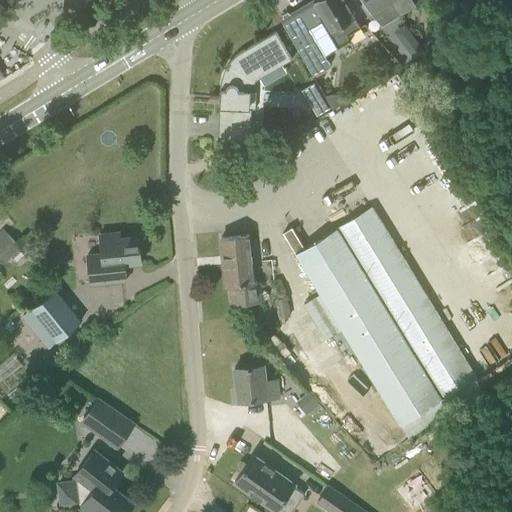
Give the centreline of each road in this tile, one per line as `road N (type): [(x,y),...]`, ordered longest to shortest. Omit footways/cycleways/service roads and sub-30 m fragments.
road 1 (unclassified): [(177,511),(201,430),(175,158),(185,20)]
road 2 (tertiary): [(72,88),(185,20)]
